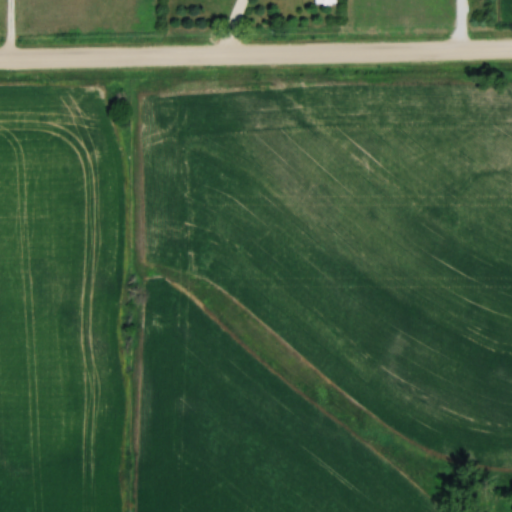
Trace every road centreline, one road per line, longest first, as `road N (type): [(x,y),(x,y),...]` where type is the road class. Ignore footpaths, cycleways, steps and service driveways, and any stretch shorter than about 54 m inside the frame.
road 1 (residential): [(343,54),(0,60)]
road 2 (residential): [(511,50),(343,54)]
